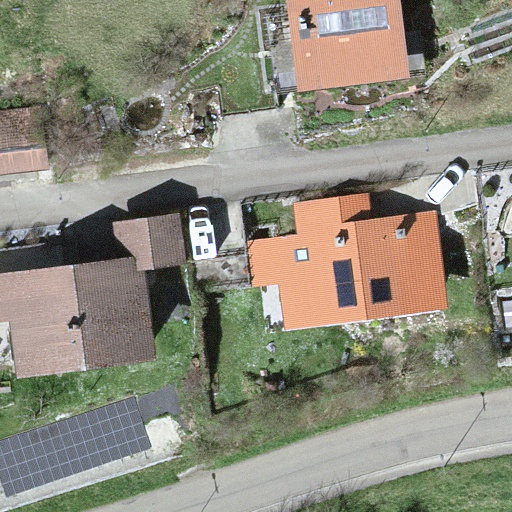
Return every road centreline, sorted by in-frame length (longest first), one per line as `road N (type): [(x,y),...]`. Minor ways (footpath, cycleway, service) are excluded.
road 1 (residential): [(511,140),(0,211)]
road 2 (tertiary): [(511,417),(180,511)]
